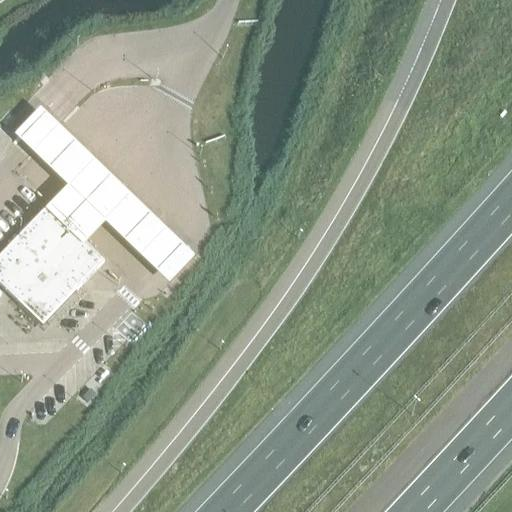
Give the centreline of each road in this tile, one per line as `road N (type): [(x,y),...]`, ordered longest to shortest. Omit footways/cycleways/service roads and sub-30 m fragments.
road 1 (motorway): [(446,0),(360,187),(276,319),(124,511)]
road 2 (motorway): [(511,201),(222,511)]
road 3 (motorway): [(421,511),(511,416)]
